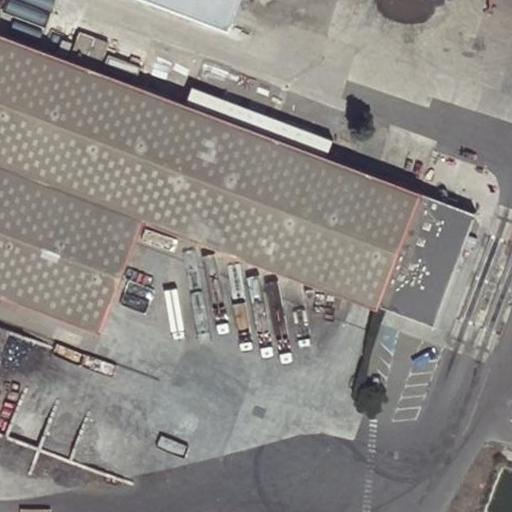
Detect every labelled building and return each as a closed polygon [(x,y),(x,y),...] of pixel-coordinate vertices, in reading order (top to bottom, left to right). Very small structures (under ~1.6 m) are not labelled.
[(0,32),(0,164),(145,220),(382,306),(425,192),(298,143),(185,103),(136,81),(105,69),(99,69),(85,64),(69,58),(0,32)] [(79,34),(69,58),(85,64),(95,41),(79,34)] [(109,45),(95,41),(85,64),(99,69),(109,45)] [(111,52),(105,69),(136,81),(142,64),(111,52)] [(185,103),(298,143),(302,127),(193,86),(185,103)] [(0,292),(104,332),(145,220),(0,164),(0,292)] [(477,213),(425,192),(382,306),(436,324),(477,213)]
